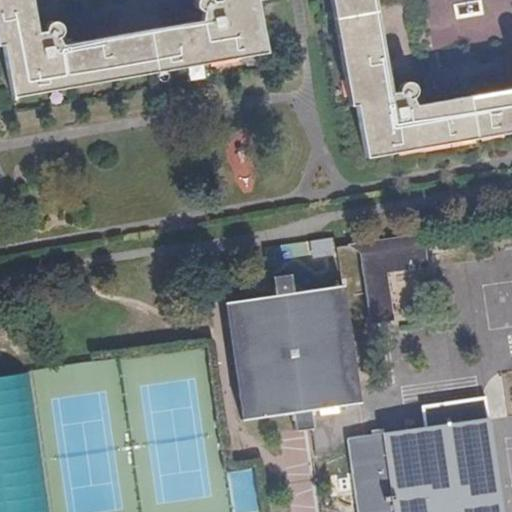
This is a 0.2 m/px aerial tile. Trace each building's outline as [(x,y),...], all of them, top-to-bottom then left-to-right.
[(30,0),(0,0),(0,29),(10,88),(261,44),(253,0),(193,0),(193,4),(196,9),(201,9),(201,17),(58,42),(56,35),(61,32),(62,23),(57,19),(50,19),(46,23),(45,29),(36,30),(30,0)] [(334,0),(362,153),(511,127),(511,69),(511,70),(511,71),(511,92),(414,110),(408,101),(412,94),(408,86),(402,85),(397,87),(395,95),(388,95),(370,0),(334,0)] [(417,237),(357,247),(367,327),(390,322),(383,276),(422,270),(417,237)] [(309,408),(355,402),(345,331),(339,287),(292,294),(290,278),(270,280),(273,298),(226,304),(243,419),(290,412),(292,428),(311,425),(309,408)] [(501,511),(486,403),(424,411),(426,432),(351,442),(360,511),(501,511)]
